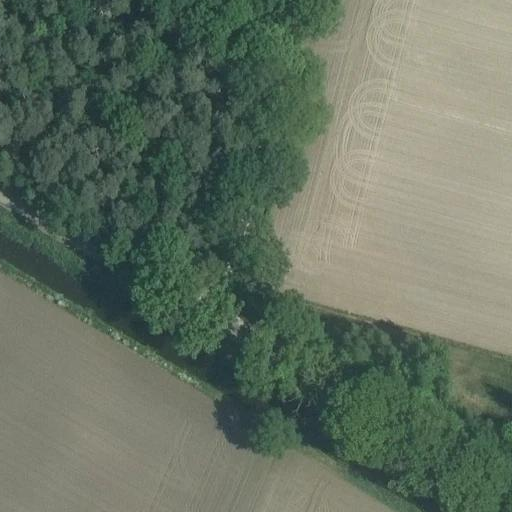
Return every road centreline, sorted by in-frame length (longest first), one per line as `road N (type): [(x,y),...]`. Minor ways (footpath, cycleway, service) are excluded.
road 1 (unclassified): [(511,490),(213,326),(0,194)]
road 2 (track): [(295,0),(213,326)]
